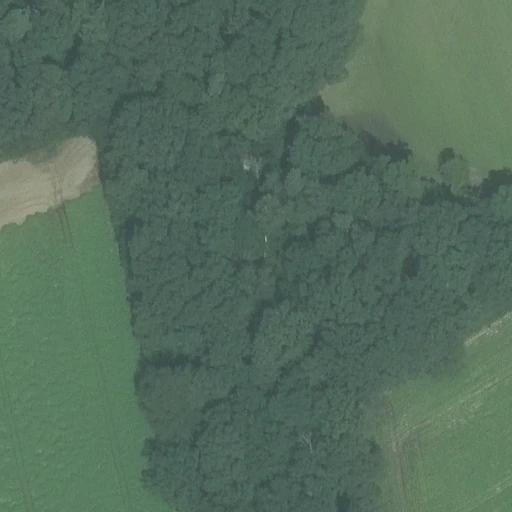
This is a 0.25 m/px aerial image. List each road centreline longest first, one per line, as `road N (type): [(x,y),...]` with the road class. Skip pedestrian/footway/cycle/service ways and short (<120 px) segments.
road 1 (track): [(0,54),(511,248)]
road 2 (residential): [(511,249),(243,414),(213,452),(216,511)]
